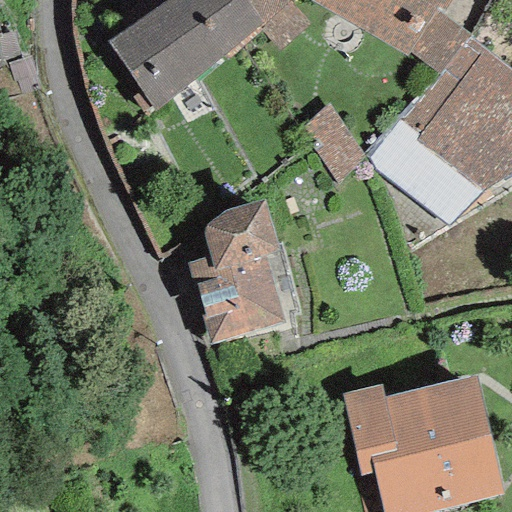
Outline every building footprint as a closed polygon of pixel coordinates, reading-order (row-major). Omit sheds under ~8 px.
[(152,110),(258,29),(264,24),(244,0),(163,0),(105,44),(152,110)] [(244,0),(264,24),(292,2),(295,0),(244,0)] [(440,15),(448,0),(315,0),(406,57),(409,51),(438,74),(469,35),(440,15)] [(308,24),(292,2),(264,24),(258,29),(278,50),(308,24)] [(511,75),(469,35),(438,74),(393,118),(482,196),(511,176),(511,75)] [(327,105),(301,129),(336,183),(366,164),(327,105)] [(219,212),(201,230),(208,257),(185,264),(209,346),(282,325),(264,257),(276,251),(262,199),(219,212)] [(379,385),(339,394),(358,477),(373,473),(381,511),(432,511),(502,496),(475,377),(382,398),(379,385)]
